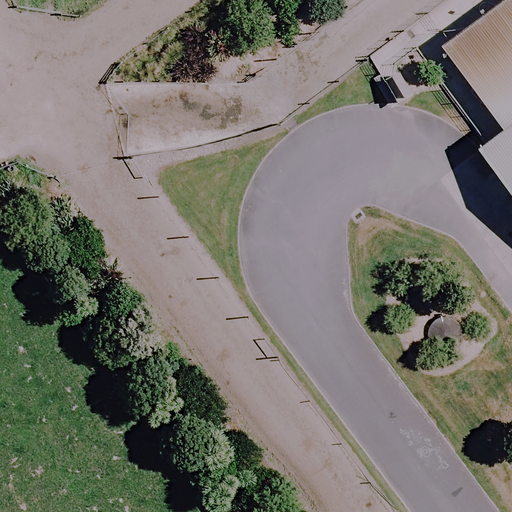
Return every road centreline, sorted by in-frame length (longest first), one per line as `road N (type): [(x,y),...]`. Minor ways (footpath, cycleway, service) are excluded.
road 1 (unknown): [(511,276),(446,193),(419,178),(336,179),(308,196),(286,271),(313,348)]
road 2 (unknown): [(313,348),(440,511)]
